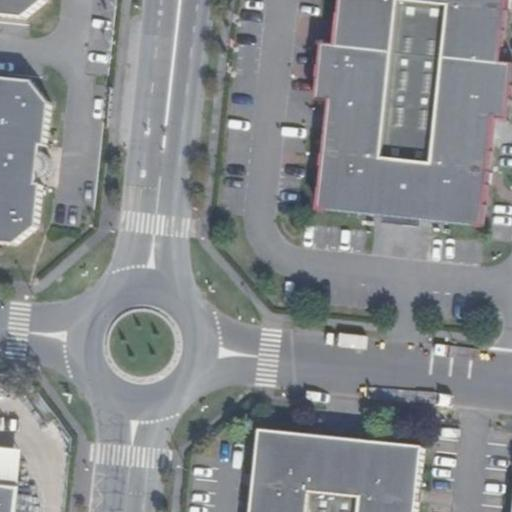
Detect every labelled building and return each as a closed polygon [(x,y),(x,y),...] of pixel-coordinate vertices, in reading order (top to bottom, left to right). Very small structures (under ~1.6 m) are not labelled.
[(0,0),(0,17),(27,21),(52,2),(52,0),(0,0)] [(509,0),(344,0),(340,48),(327,48),(322,104),(333,105),(322,212),(485,229),(496,123),(511,124),(511,111),(511,67),(503,66),(509,0)] [(32,84),(0,80),(0,245),(17,247),(41,228),(42,205),(44,187),(39,187),(39,180),(47,178),(54,175),(55,170),(53,163),(49,157),(42,155),(42,147),(49,147),(52,106),(32,84)] [(419,511),(426,450),(261,433),(257,481),(253,511),(419,511)] [(0,489),(19,492),(23,457),(0,454),(0,489)] [(0,511),(17,511),(19,492),(0,489),(0,511)]
